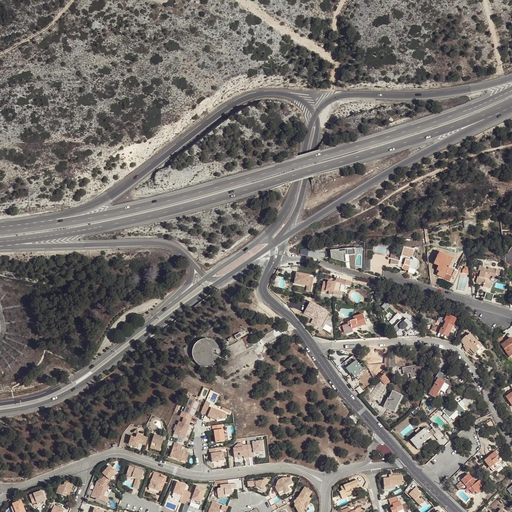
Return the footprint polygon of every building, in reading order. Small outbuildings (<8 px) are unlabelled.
[(415,260),(411,259),(414,250),(404,248),(401,256),(402,256),(404,257),(402,263),(399,262),(399,261),(391,259),(390,264),(398,266),(398,265),(402,267),(402,268),(402,269),(409,271),(410,267),(412,268),(413,268),(415,268),(416,267),(417,266),(417,264),(417,263),(417,262),(416,261),(415,260)] [(449,268),(453,259),(439,253),(434,265),(439,267),(437,270),(439,271),(438,273),(437,276),(450,281),(455,271),(449,268)] [(496,270),(488,268),(488,270),(485,269),(479,267),(478,271),(481,272),(479,277),(477,277),(476,282),(480,283),(481,283),(484,284),(483,287),(487,288),(490,289),(492,282),(488,279),(489,275),(495,277),(496,275),(499,276),(501,271),(496,270)] [(294,283),(311,287),(314,278),(310,277),(310,276),(297,273),(294,283)] [(343,280),(343,281),(339,281),(339,279),(336,279),(336,280),(335,283),(329,282),(328,283),(323,282),(321,290),(326,291),(329,292),(333,293),(333,294),(339,296),(340,292),(341,285),(345,285),(346,281),(343,280)] [(491,303),(494,294),(486,292),(483,300),(491,303)] [(318,326),(323,317),(315,312),(317,307),(310,303),(304,314),(313,320),(311,324),(317,327),(318,326)] [(354,328),(366,325),(363,314),(353,317),(354,321),(348,322),(347,323),(348,325),(342,326),(344,332),(352,330),(352,329),(352,328),(353,327),(354,328)] [(407,332),(414,325),(407,318),(400,325),(398,323),(392,329),(396,333),(400,329),(402,330),(403,330),(404,330),(407,332)] [(448,337),(455,322),(448,319),(446,323),(445,322),(442,329),(441,328),(439,333),(448,337)] [(479,350),(481,348),(473,340),(474,339),(470,334),(466,337),(466,336),(460,341),(464,345),(468,350),(474,355),(476,353),(479,350)] [(248,336),(225,349),(231,361),(221,366),(228,378),(261,360),(254,348),(248,351),(247,349),(253,346),(248,336)] [(511,352),(511,353),(511,352),(511,339),(511,338),(507,340),(505,342),(501,345),(509,357),(511,355),(511,352)] [(478,356),(485,350),(474,339),(473,340),(481,348),(479,350),(480,352),(477,355),(478,356)] [(218,361),(219,359),(219,358),(220,355),(220,353),(220,349),(219,347),(217,345),(215,342),(213,341),(211,340),(208,340),(206,340),(203,340),(201,341),(198,343),(196,344),(195,346),(193,349),(193,352),(192,354),(193,357),(194,359),(195,362),(197,363),(199,365),(201,366),(204,367),(206,367),(209,367),(211,366),(214,365),(216,364),(218,361)] [(354,378),(364,371),(356,361),(347,367),(352,373),(351,374),(354,378)] [(422,371),(423,371),(422,364),(403,367),(404,372),(411,371),(412,378),(415,377),(423,376),(422,371)] [(441,380),(443,375),(438,372),(434,380),(436,382),(438,378),(441,380)] [(384,374),(380,378),(386,385),(390,381),(384,374)] [(444,383),(445,382),(441,380),(438,378),(436,382),(429,395),(434,398),(439,390),(444,393),(448,386),(444,383)] [(359,394),(363,391),(360,386),(355,389),(359,394)] [(394,412),(402,396),(392,391),(389,398),(388,398),(383,407),(394,412)] [(394,412),(395,413),(403,396),(402,396),(394,412)] [(197,409),(200,403),(190,399),(187,406),(184,413),(182,412),(180,416),(184,418),(190,421),(192,416),(194,417),(196,410),(195,410),(196,409),(197,409)] [(225,419),(227,415),(209,407),(210,403),(206,401),(201,413),(205,415),(206,413),(209,414),(208,416),(208,417),(216,421),(218,416),(225,419)] [(461,415),(468,408),(461,401),(458,404),(456,402),(455,401),(443,411),(445,414),(442,416),(448,423),(451,420),(449,418),(457,411),(461,415)] [(190,426),(189,426),(191,421),(190,421),(184,418),(182,423),(179,422),(177,426),(175,431),(174,434),(179,436),(185,438),(190,426)] [(216,443),(225,441),(222,425),(212,426),(213,431),(214,431),(215,434),(216,434),(217,436),(215,436),(216,443)] [(434,429),(436,432),(434,434),(439,440),(444,435),(437,426),(434,429)] [(428,433),(429,432),(426,428),(418,435),(419,437),(421,439),(428,433)] [(421,444),(431,436),(428,433),(421,439),(419,437),(417,438),(415,437),(410,441),(417,448),(421,444)] [(146,445),(148,438),(137,435),(136,438),(131,437),(129,445),(138,448),(139,443),(146,445)] [(161,448),(164,438),(154,435),(151,445),(161,448)] [(255,453),(264,452),(262,441),(252,442),(253,445),(248,445),(249,456),(254,456),(253,453),(253,451),(254,451),(255,453)] [(184,453),(184,451),(180,450),(182,445),(175,442),(171,455),(181,458),(181,460),(186,462),(189,455),(185,454),(184,453)] [(244,458),(249,458),(249,456),(248,445),(246,445),(243,446),(242,444),(238,444),(234,447),(234,448),(233,449),(234,457),(244,456),(244,458)] [(223,452),(222,452),(221,449),(221,447),(209,449),(210,454),(211,454),(212,458),(212,462),(224,461),(223,452)] [(493,472),(503,463),(495,452),(484,460),(493,472)] [(109,480),(116,472),(109,466),(102,474),(105,476),(101,479),(107,485),(110,481),(109,480)] [(138,489),(144,472),(129,467),(127,476),(136,479),(133,488),(138,489)] [(162,483),(163,478),(160,477),(160,475),(157,473),(156,476),(153,475),(149,488),(159,492),(162,483)] [(477,482),(476,483),(468,474),(464,478),(465,480),(463,482),(467,488),(469,489),(472,494),(475,492),(477,494),(483,489),(480,486),(481,486),(477,482)] [(402,485),(402,475),(391,476),(389,476),(389,478),(383,478),(384,488),(390,488),(390,485),(395,485),(402,485)] [(289,491),(287,486),(292,484),(290,479),(283,478),(278,481),(275,487),(278,493),(283,490),(285,494),(289,491)] [(106,491),(110,487),(107,485),(101,479),(100,479),(97,482),(92,496),(107,502),(108,498),(104,496),(106,490),(106,491)] [(267,480),(248,482),(248,486),(254,486),(264,490),(267,481),(267,480)] [(352,493),(361,489),(357,480),(340,487),(342,491),(339,492),(341,496),(346,494),(346,496),(347,495),(351,494),(350,493),(352,492),(352,493)] [(185,504),(189,492),(184,490),(185,488),(181,486),(182,484),(177,482),(172,496),(181,500),(180,502),(185,504)] [(69,498),(74,486),(66,483),(64,486),(60,485),(57,493),(69,498)] [(236,488),(236,484),(220,486),(220,488),(218,489),(217,490),(215,491),(216,496),(218,495),(218,496),(226,495),(232,494),(231,490),(229,490),(229,489),(231,489),(236,488)] [(419,496),(421,494),(417,491),(415,488),(414,489),(409,484),(405,491),(411,497),(420,505),(424,501),(421,498),(420,499),(418,497),(419,496)] [(309,497),(311,494),(310,491),(305,488),(298,499),(299,499),(298,501),(296,501),(295,501),(294,502),(294,503),(295,503),(295,504),(295,506),(298,507),(297,509),(298,511),(304,511),(303,509),(305,501),(304,501),(307,496),(309,497)] [(42,501),(45,500),(42,491),(29,496),(32,504),(36,502),(42,500),(42,501)] [(201,504),(204,496),(195,493),(194,494),(189,493),(184,507),(195,511),(197,511),(200,506),(199,506),(200,503),(201,504)] [(306,510),(309,502),(311,499),(309,497),(307,496),(304,501),(305,501),(303,509),(306,510)] [(403,511),(403,510),(403,509),(399,501),(398,502),(396,497),(388,499),(390,505),(392,504),(393,507),(390,508),(391,511),(403,511)] [(25,511),(21,501),(13,504),(16,511),(25,511)]
